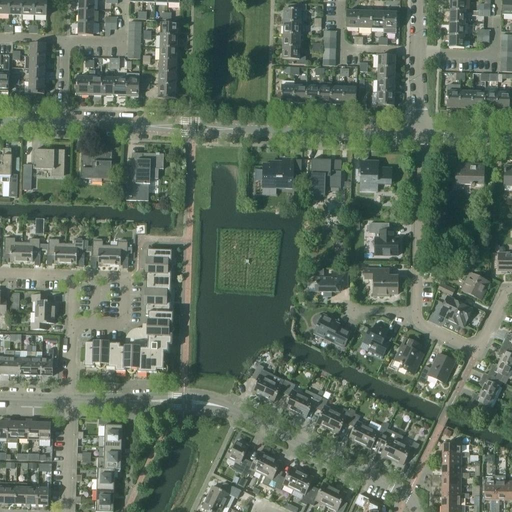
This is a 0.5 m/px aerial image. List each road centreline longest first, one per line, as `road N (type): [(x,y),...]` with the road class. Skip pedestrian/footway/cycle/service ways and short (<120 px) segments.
road 1 (residential): [(60,123),(421,135)]
road 2 (residential): [(421,135),(417,322),(477,351),(505,292),(511,292)]
road 3 (residential): [(416,511),(407,496),(321,452),(212,403),(183,401)]
road 4 (residential): [(0,273),(73,275),(69,400)]
road 5 (residential): [(416,52),(494,55),(497,0)]
road 6 (residential): [(341,0),(341,48),(416,52)]
